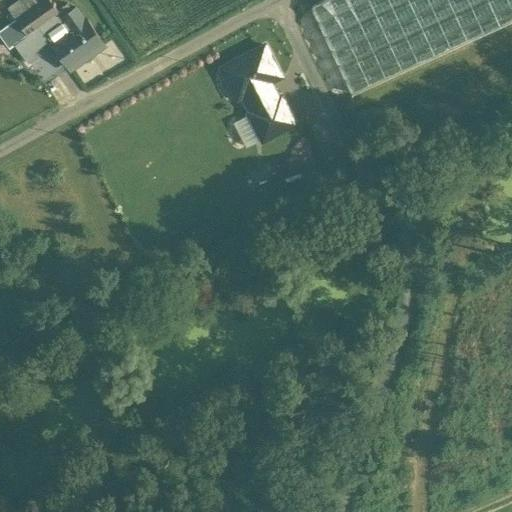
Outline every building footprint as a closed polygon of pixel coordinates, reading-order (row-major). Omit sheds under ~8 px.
[(41,0),(39,1),(37,0),(17,0),(8,7),(12,12),(7,17),(11,22),(0,30),(0,32),(11,48),(15,44),(40,26),(44,32),(64,17),(62,15),(71,9),(67,3),(58,9),(54,5),(56,4),(54,1),(53,2),(50,0),(41,0)] [(511,0),(323,0),(312,6),(353,94),(511,20),(511,0)] [(85,19),(76,6),(71,9),(62,15),(64,17),(44,32),(53,45),(70,67),(104,43),(86,19),(85,19)] [(40,26),(15,44),(28,62),(53,45),(44,32),(40,26)] [(265,45),(221,67),(237,98),(243,95),(251,111),(278,97),(270,81),(281,75),(265,45)] [(251,111),(249,113),(263,140),(295,123),(281,96),(278,97),(251,111)]
